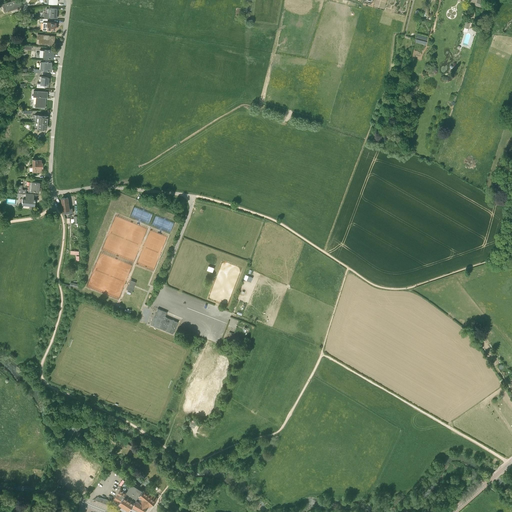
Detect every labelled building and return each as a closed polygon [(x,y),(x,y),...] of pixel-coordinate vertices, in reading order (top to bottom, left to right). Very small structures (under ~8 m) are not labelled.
[(22,7),(20,0),(14,0),(2,4),(4,12),(7,11),(7,12),(22,7)] [(48,17),(56,17),(56,8),(48,8),(48,13),(44,13),(44,17),(48,17)] [(38,43),(50,44),(51,42),(54,43),(55,36),(37,34),(36,39),(39,39),(38,43)] [(52,50),(53,50),(36,49),(35,57),(52,58),(53,54),(52,54),(52,50)] [(41,62),(40,69),(34,68),(34,72),(40,73),(41,70),(47,70),(51,71),(51,70),(51,66),(51,62),(41,62)] [(35,106),(36,106),(40,107),(40,104),(41,104),(44,105),(45,100),(44,100),(44,97),(46,97),(47,92),(33,90),(32,96),(35,97),(35,106)] [(47,119),(47,115),(35,114),(35,122),(38,122),(47,122),(47,121),(47,122),(47,119)] [(32,159),(32,171),(41,171),(41,167),(42,167),(42,162),(41,162),(41,160),(37,160),(37,159),(32,159)] [(29,190),(39,191),(39,183),(32,182),(31,186),(29,186),(29,190)] [(17,193),(20,193),(26,194),(26,190),(22,190),(22,189),(22,186),(17,185),(17,193)] [(33,200),(33,194),(26,194),(20,193),(20,195),(27,196),(27,199),(23,198),(22,204),(30,205),(29,208),(34,209),(35,200),(33,200)] [(62,198),(64,214),(73,213),(73,208),(69,209),(68,197),(62,198)] [(131,279),(127,289),(133,291),(136,281),(131,279)] [(158,308),(157,308),(156,313),(155,313),(151,324),(173,334),(178,322),(165,317),(167,312),(158,308)] [(151,507),(158,498),(151,492),(149,494),(143,490),(142,491),(131,484),(127,492),(120,489),(113,500),(119,503),(118,505),(129,511),(132,506),(142,511),(144,511),(150,506),(151,507)] [(93,500),(109,505),(110,501),(98,497),(93,500)]
